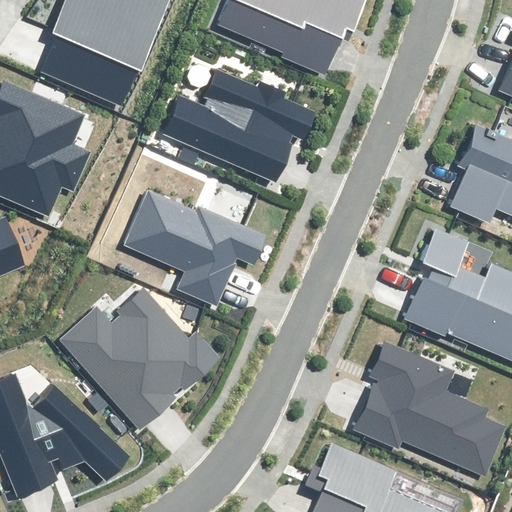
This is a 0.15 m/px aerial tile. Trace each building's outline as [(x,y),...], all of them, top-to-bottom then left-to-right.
[(68,0),(38,70),(121,105),(138,66),(141,67),(170,0),(68,0)] [(230,0),(220,25),(283,52),(282,55),(324,74),(346,24),(354,28),(366,0),(230,0)] [(511,66),(500,94),(511,99),(511,66)] [(314,113),(216,70),(201,104),(181,96),(165,134),(276,182),(296,136),(303,139),(314,113)] [(71,144),(84,114),(7,81),(0,97),(0,194),(48,215),(61,185),(72,190),(89,152),(71,144)] [(511,140),(476,125),(459,165),(468,170),(452,206),(490,223),(498,207),(511,212),(511,140)] [(195,211),(149,192),(125,245),(186,272),(178,289),(216,305),(237,257),(253,264),(265,236),(197,207),(195,211)] [(0,276),(26,266),(6,218),(0,220),(0,276)] [(493,257),(435,231),(422,260),(432,265),(408,318),(446,334),(448,330),(511,358),(511,277),(488,267),(493,257)] [(95,308),(60,340),(139,428),(218,358),(195,334),(187,341),(143,291),(108,322),(95,308)] [(454,373),(386,343),(372,375),(379,378),(356,430),(398,448),(402,439),(485,476),(506,427),(483,417),(487,410),(446,392),(454,373)] [(14,375),(0,380),(0,449),(19,496),(58,480),(55,473),(87,461),(106,480),(129,457),(53,386),(33,406),(64,426),(39,436),(14,375)] [(440,511),(389,489),(396,473),(333,445),(319,477),(328,480),(313,511),(440,511)]
